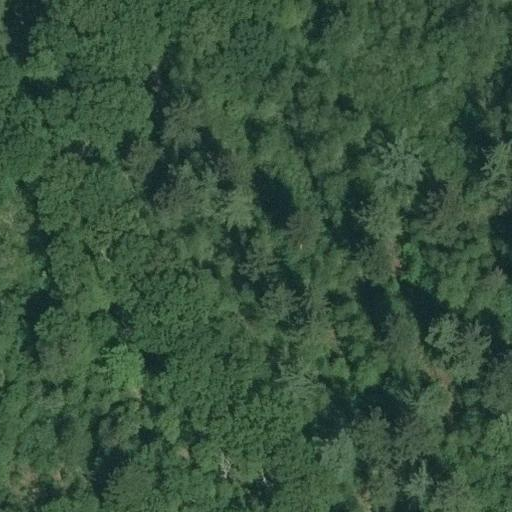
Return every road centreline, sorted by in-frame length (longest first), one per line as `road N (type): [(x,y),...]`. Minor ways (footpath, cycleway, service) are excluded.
road 1 (track): [(293,511),(20,159)]
road 2 (track): [(222,0),(20,159)]
